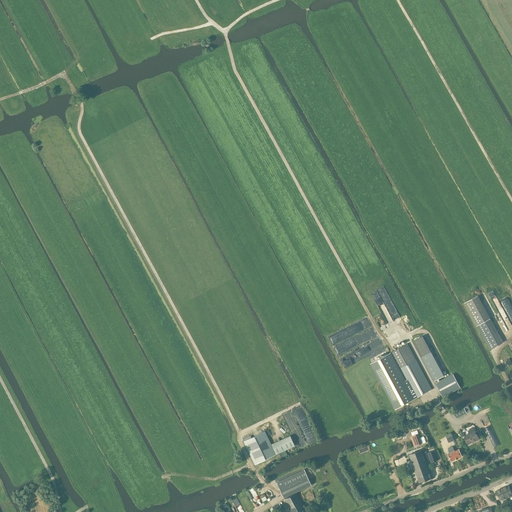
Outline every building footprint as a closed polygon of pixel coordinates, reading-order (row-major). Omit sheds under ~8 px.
[(489,319),(490,319),(477,295),(464,302),(477,326),(489,319)] [(477,326),(489,349),(501,343),(489,319),(477,326)] [(423,335),(412,340),(433,381),(444,375),(423,335)] [(389,353),(372,363),(396,408),(431,389),(407,344),(389,353)] [(460,387),(453,374),(436,384),(442,396),(460,387)] [(464,408),(453,413),(456,418),(467,413),(464,408)] [(405,434),(403,428),(399,430),(397,430),(399,436),(405,434)] [(468,434),(464,436),(468,444),(472,442),(475,441),(479,439),(477,436),(478,436),(479,433),(475,432),(475,431),(474,431),(473,428),(469,429),(468,432),(469,432),(468,434)] [(275,455),(264,432),(245,441),(256,464),(275,455)] [(416,445),(422,443),(418,434),(413,435),(416,445)] [(295,446),(290,436),(272,444),(277,454),(295,446)] [(458,449),(454,451),(452,446),(448,448),(450,453),(448,454),(451,461),(462,456),(458,449)] [(424,473),(429,471),(422,451),(409,455),(417,477),(424,474),(424,473)] [(431,463),(437,461),(437,460),(434,451),(428,454),(431,463)] [(406,462),(404,458),(394,462),(396,466),(406,462)] [(304,470),(277,483),(284,498),(311,485),(304,470)] [(431,478),(429,471),(424,473),(424,474),(417,477),(419,482),(431,478)] [(502,488),(506,497),(511,495),(511,493),(509,486),(502,488)] [(500,500),(506,497),(502,488),(496,490),(500,500)] [(299,511),(305,509),(297,492),(284,499),(290,511),(299,511)] [(275,511),(282,509),(279,503),(272,507),(274,511),(275,511)]
